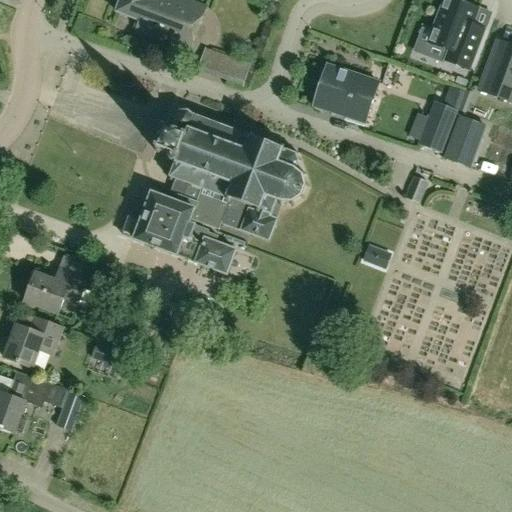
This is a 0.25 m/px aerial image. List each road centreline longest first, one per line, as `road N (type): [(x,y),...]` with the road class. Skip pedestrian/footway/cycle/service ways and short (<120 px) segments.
road 1 (residential): [(268,111),(25,30)]
road 2 (residential): [(468,176),(268,111)]
road 3 (residential): [(268,111),(307,8),(376,0)]
road 4 (tertiary): [(0,140),(27,106),(25,30)]
